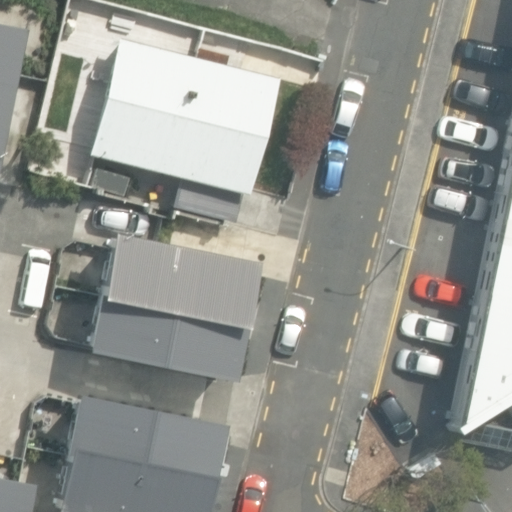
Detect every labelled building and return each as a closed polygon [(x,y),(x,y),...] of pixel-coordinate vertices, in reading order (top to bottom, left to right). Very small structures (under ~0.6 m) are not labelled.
[(0,155),(24,38),(0,34),(0,155)] [(248,201),(278,84),(118,43),(88,160),(180,183),(239,199),(248,201)] [(511,106),(436,429),(441,436),(511,394),(511,106)] [(239,199),(180,183),(172,210),(233,226),(239,199)] [(101,288),(86,359),(234,390),(258,270),(114,240),(104,289),(101,288)] [(77,402),(64,461),(68,461),(56,511),(208,511),(225,433),(77,402)] [(0,511),(27,511),(31,494),(0,487),(0,511)]
